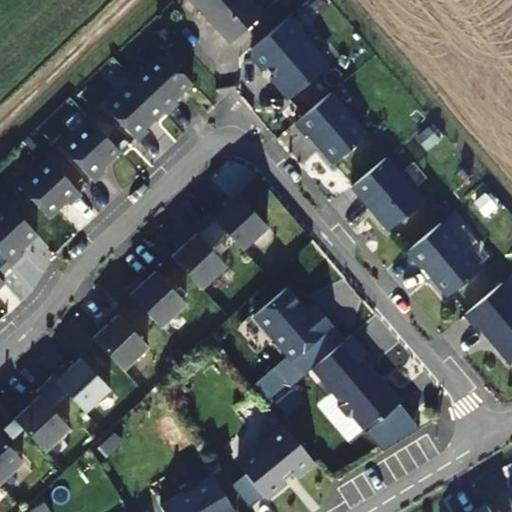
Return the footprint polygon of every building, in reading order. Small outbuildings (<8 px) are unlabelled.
[(261,13),(248,0),(188,0),(228,43),(261,13)] [(286,17),(249,48),(249,55),(261,69),(264,67),(271,76),(268,78),(286,99),(324,66),(310,49),(312,47),(286,17)] [(161,111),(164,115),(176,104),(173,101),(190,84),(161,53),(132,80),(161,111)] [(161,111),(132,80),(103,107),(135,142),(147,131),(144,128),(161,111)] [(364,134),(328,93),(293,123),(304,135),(307,134),(331,163),(364,134)] [(118,152),(89,121),(59,148),(92,183),(103,172),(100,168),(118,152)] [(420,201),(384,157),(349,187),(360,199),(362,197),(368,206),(366,207),(377,220),(379,219),(387,229),(420,201)] [(79,194),(46,159),(17,187),(46,218),(64,202),(67,205),(79,194)] [(218,202),(206,213),(224,232),(239,249),(264,226),(235,195),(222,207),(218,202)] [(35,234),(5,203),(0,207),(0,255),(9,265),(20,254),(17,251),(35,234)] [(207,247),(224,232),(206,213),(178,239),(182,244),(169,256),(198,288),(223,264),(207,247)] [(440,221),(405,250),(419,266),(421,265),(446,295),(478,267),(440,221)] [(137,277),(123,290),(157,327),(183,302),(153,270),(141,282),(137,277)] [(511,360),(511,296),(500,282),(463,314),(475,328),(478,326),(509,363),(511,360)] [(251,315),(290,360),(331,325),(313,304),(304,311),(284,287),(251,315)] [(90,338),(120,370),(145,346),(111,309),(98,322),(103,326),(90,338)] [(348,335),(310,368),(337,400),(336,405),(345,415),(350,415),(361,428),(366,429),(399,402),(385,385),(382,385),(358,357),(364,353),(348,335)] [(144,349),(127,365),(135,373),(152,357),(144,349)] [(60,365),(49,376),(82,412),(107,389),(77,358),(64,370),(60,365)] [(272,369),(253,384),(266,399),(284,383),(272,369)] [(300,401),(290,390),(274,403),(284,415),(300,401)] [(11,420),(41,451),(66,427),(33,391),(20,403),(24,408),(11,420)] [(281,426),(235,464),(264,499),(284,482),(281,480),(290,473),(293,477),(311,462),(281,426)] [(0,478),(20,460),(0,438),(0,478)] [(232,511),(210,474),(198,482),(196,480),(181,489),(180,493),(158,507),(161,511),(232,511)]
